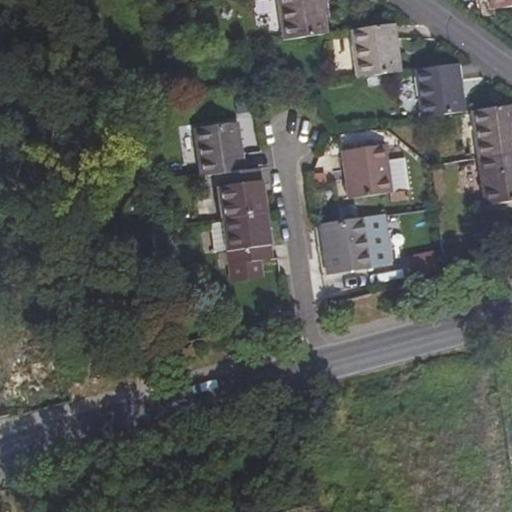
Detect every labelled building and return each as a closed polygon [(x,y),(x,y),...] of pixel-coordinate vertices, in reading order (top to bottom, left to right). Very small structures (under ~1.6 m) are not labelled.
[(276,0),(283,43),(327,37),(321,0),(276,0)] [(511,0),(486,0),(488,13),(511,9),(511,0)] [(401,74),(394,28),(350,34),(356,81),(401,74)] [(420,121),(465,115),(457,66),(413,72),(420,121)] [(477,160),(511,155),(511,107),(470,114),(477,160)] [(213,177),(244,172),(237,122),(191,129),(199,179),(213,177)] [(391,195),(385,147),(340,153),(347,202),(391,195)] [(511,155),(477,160),(484,207),(511,202),(511,155)] [(244,172),(213,177),(214,188),(213,192),(218,222),(264,216),(259,184),(256,182),(255,170),(244,172)] [(264,216),(218,222),(223,252),(225,254),(227,266),(267,261),(266,246),(268,244),(264,216)] [(365,221),(320,228),(327,276),(371,270),(365,221)]
